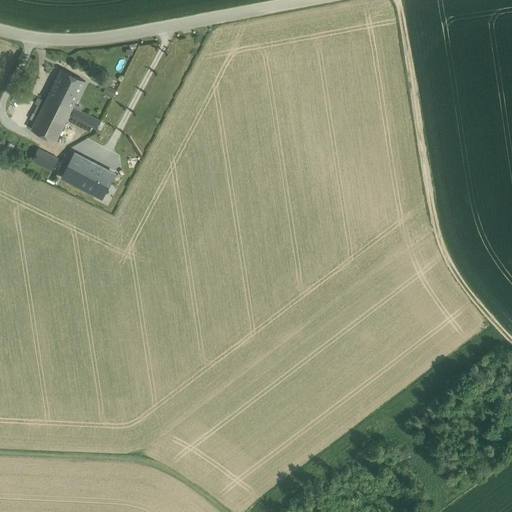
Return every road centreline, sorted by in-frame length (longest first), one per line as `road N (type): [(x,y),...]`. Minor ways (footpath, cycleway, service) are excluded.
road 1 (track): [(511,340),(438,242),(397,0)]
road 2 (unclassified): [(0,27),(104,36),(305,0)]
road 3 (track): [(0,452),(146,458),(232,511)]
